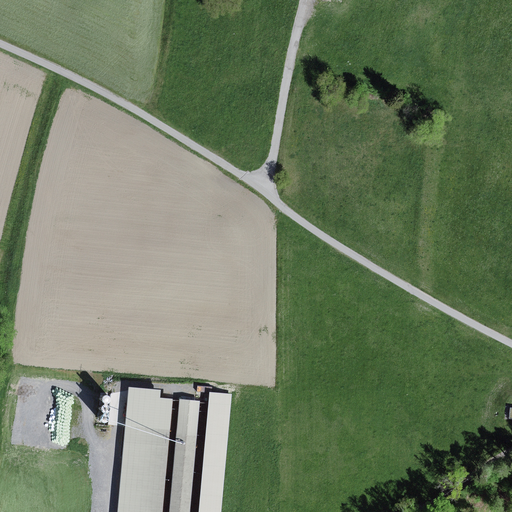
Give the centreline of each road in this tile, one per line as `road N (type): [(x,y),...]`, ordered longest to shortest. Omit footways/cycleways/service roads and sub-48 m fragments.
road 1 (track): [(511,343),(380,273),(135,109),(0,43)]
road 2 (track): [(258,187),(270,166),(305,0)]
road 3 (track): [(182,388),(133,383),(121,390),(110,511)]
